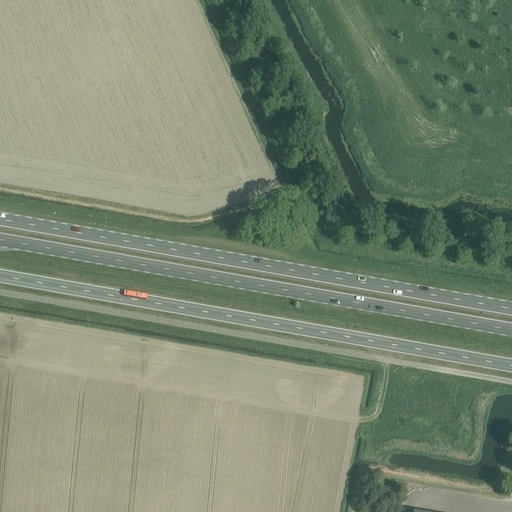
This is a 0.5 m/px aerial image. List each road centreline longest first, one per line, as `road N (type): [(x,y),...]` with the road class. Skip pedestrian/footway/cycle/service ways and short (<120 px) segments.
road 1 (primary): [(511,309),(0,220)]
road 2 (primary): [(0,240),(511,329)]
